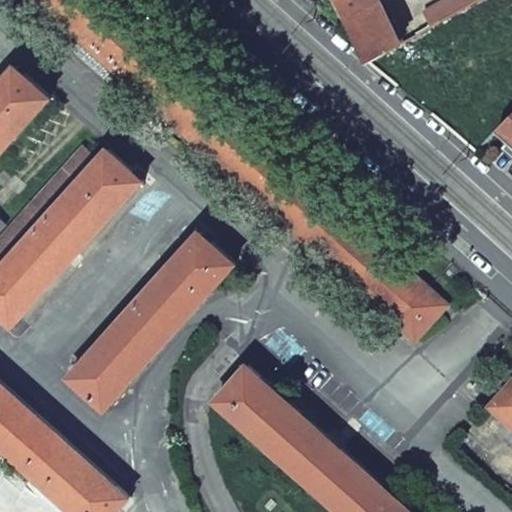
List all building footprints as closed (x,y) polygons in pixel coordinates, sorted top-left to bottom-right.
[(449,305),(106,0),(35,0),(418,340),(449,305)] [(338,0),(369,64),(371,63),(370,62),(402,43),(381,0),(338,0)] [(452,0),(427,14),(434,25),(478,0),(452,0)] [(0,159),(54,100),(18,68),(0,88),(0,159)] [(511,115),(498,130),(511,141),(511,115)] [(85,150),(0,244),(0,274),(65,202),(100,164),(85,150)] [(0,274),(0,311),(17,326),(146,182),(111,151),(100,164),(65,202),(0,274)] [(0,234),(9,225),(0,216),(0,234)] [(74,378),(109,410),(239,265),(204,233),(74,378)] [(414,511),(250,365),(218,401),(343,511),(414,511)] [(119,511),(133,498),(0,378),(0,442),(77,511),(119,511)] [(511,383),(491,407),(511,425),(511,383)] [(337,511),(268,449),(260,458),(320,511),(337,511)] [(279,495),(240,461),(227,475),(230,479),(226,483),(258,511),(262,507),(266,510),(279,495)]
